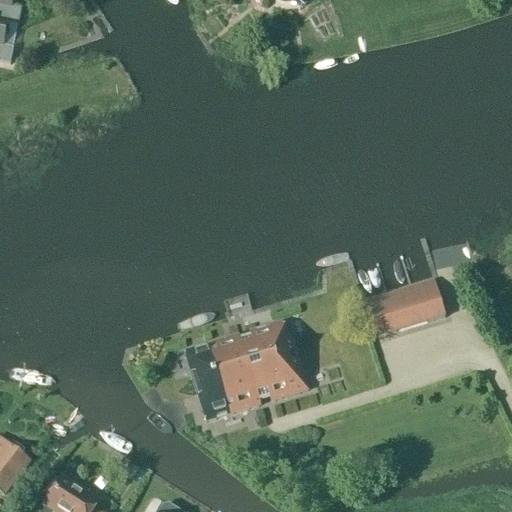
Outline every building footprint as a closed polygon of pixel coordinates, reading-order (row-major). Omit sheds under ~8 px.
[(0,0),(0,22),(5,24),(4,24),(18,27),(21,11),(12,8),(13,0),(0,0)] [(0,46),(0,45),(4,24),(5,24),(0,22),(0,64),(10,66),(13,50),(0,46)] [(427,325),(444,319),(433,283),(364,304),(367,317),(419,301),(427,325)] [(179,352),(196,422),(300,397),(288,347),(284,347),(279,327),(179,352)] [(31,464),(7,445),(0,454),(0,494),(4,498),(31,464)] [(93,511),(99,503),(62,479),(43,508),(48,511),(93,511)]
